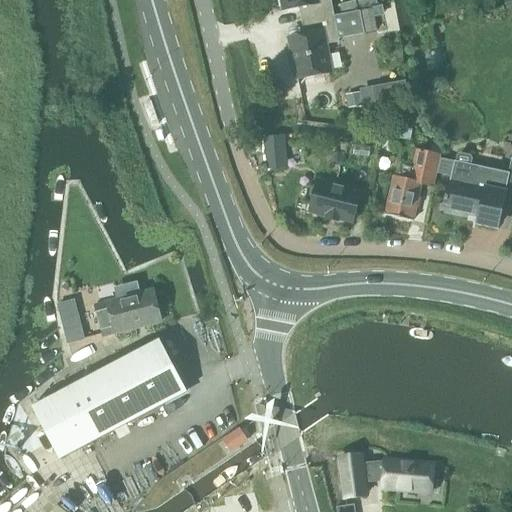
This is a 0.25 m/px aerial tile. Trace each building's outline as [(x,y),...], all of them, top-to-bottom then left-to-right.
[(335,17),(331,0),(281,0),(284,11),(299,8),(302,23),(335,17)] [(356,1),(339,5),(341,13),(357,10),(356,1)] [(373,9),(361,12),(365,35),(378,32),(373,9)] [(365,35),(365,33),(361,12),(342,15),(335,17),(302,23),(305,36),(289,39),(297,80),(334,73),(329,45),(340,43),(339,40),(365,35)] [(360,93),(346,95),(348,108),(362,106),(364,115),(378,113),(374,90),(360,93)] [(266,149),(268,170),(288,167),(286,147),(266,149)] [(434,188),(440,158),(441,156),(418,151),(414,168),(401,165),(398,178),(396,178),(387,216),(412,222),(421,185),(434,188)] [(330,163),(344,164),(345,155),(331,153),(330,163)] [(441,159),(438,174),(452,177),(445,210),(480,217),(479,225),(498,229),(506,191),(510,174),(472,166),(474,159),(471,155),(461,153),(457,155),(455,162),(441,159)] [(317,181),(309,214),(354,226),(362,193),(317,181)] [(106,303),(94,306),(103,339),(115,336),(163,323),(154,290),(137,295),(135,286),(118,290),(121,299),(106,303)] [(60,393),(34,407),(62,460),(88,446),(187,394),(159,341),(128,357),(92,376),(60,393)] [(239,431),(223,441),(231,453),(248,441),(240,430),(239,431)] [(360,466),(358,455),(336,458),(342,500),(365,497),(363,482),(384,479),(383,490),(432,494),(434,464),(386,460),(385,462),(360,466)]
